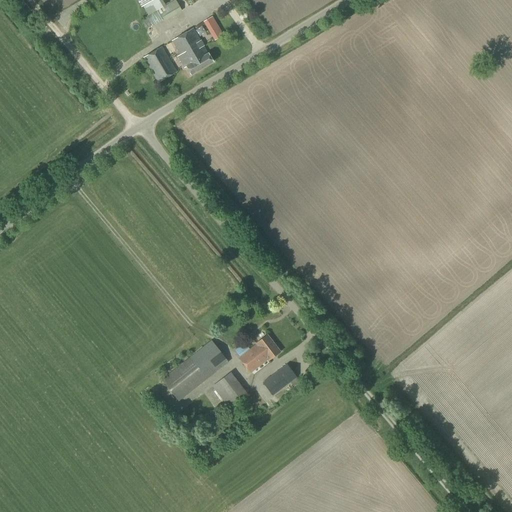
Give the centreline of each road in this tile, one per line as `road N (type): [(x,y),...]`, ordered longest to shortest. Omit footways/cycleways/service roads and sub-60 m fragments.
road 1 (unclassified): [(343,366),(139,125)]
road 2 (unclassified): [(139,125),(347,0)]
road 3 (track): [(470,511),(343,366)]
road 4 (unclassified): [(0,230),(139,125)]
road 5 (track): [(139,125),(32,0)]
